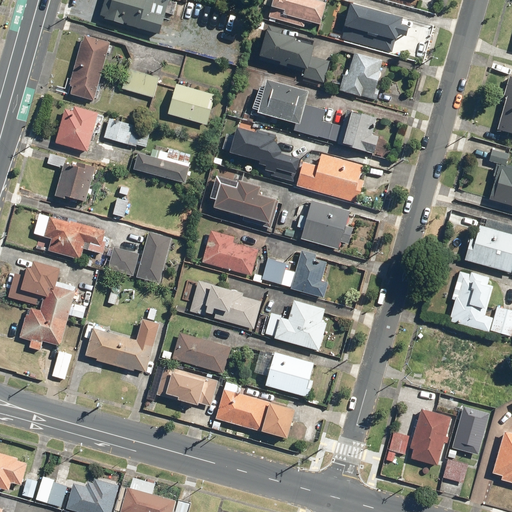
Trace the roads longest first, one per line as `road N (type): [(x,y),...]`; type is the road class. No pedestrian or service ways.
road 1 (residential): [(335,497),(475,0)]
road 2 (secondary): [(15,406),(335,497)]
road 3 (primary): [(38,0),(0,139)]
